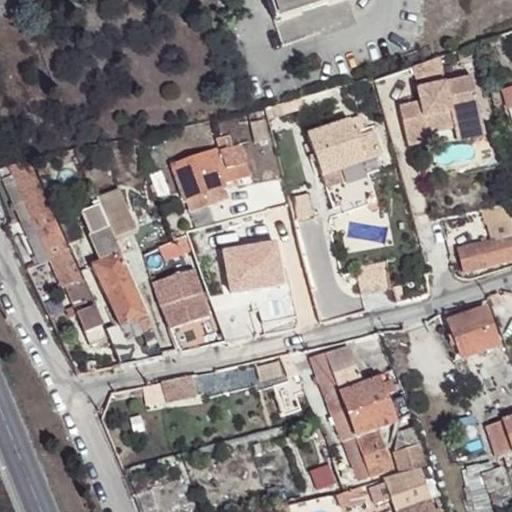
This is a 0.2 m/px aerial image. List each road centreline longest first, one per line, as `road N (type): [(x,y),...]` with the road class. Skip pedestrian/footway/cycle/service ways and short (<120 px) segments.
road 1 (residential): [(60,394),(511,280)]
road 2 (residential): [(0,253),(60,394)]
road 3 (residential): [(60,394),(112,511)]
